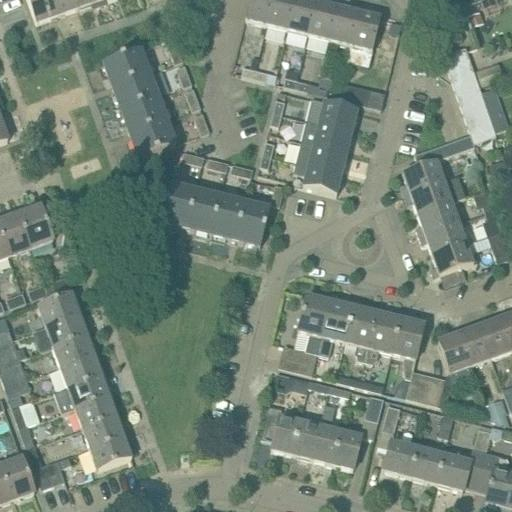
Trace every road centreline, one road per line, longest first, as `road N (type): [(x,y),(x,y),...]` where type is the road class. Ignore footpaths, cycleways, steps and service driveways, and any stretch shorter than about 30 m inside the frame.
road 1 (residential): [(225,488),(286,257)]
road 2 (residential): [(375,202),(415,33),(403,0)]
road 3 (residential): [(227,137),(213,97),(238,0)]
road 4 (residential): [(286,257),(406,285)]
